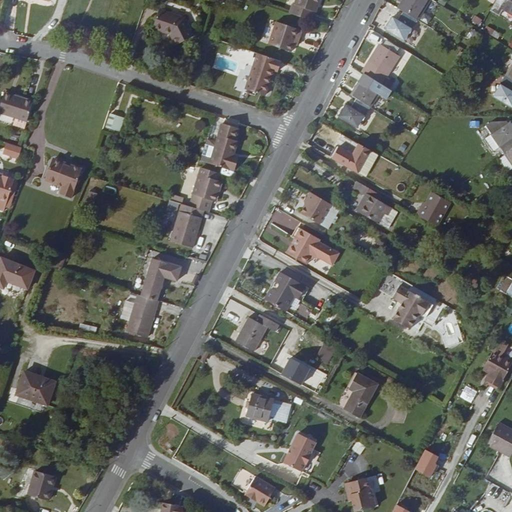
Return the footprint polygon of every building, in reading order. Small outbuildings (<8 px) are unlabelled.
[(289,16),(309,22),(312,13),(313,14),(318,0),(295,0),(293,7),(292,7),(289,16)] [(400,0),(395,9),(400,12),(414,21),(427,0),(400,0)] [(511,0),(492,0),(486,11),(495,16),(499,9),(511,16),(511,0)] [(157,10),(151,30),(168,35),(175,47),(192,37),(181,18),(157,10)] [(401,42),(414,21),(400,12),(395,21),(390,18),(382,30),(401,42)] [(291,43),(295,44),(299,32),(273,23),(266,45),(287,53),(290,46),(291,43)] [(367,78),(381,87),(386,90),(391,82),(383,77),(395,58),(376,47),(365,65),(367,67),(362,75),(367,78)] [(262,97),(271,71),(276,73),(279,63),(255,55),(243,91),(262,97)] [(511,62),(503,76),(511,81),(511,62)] [(511,92),(511,93),(511,92),(511,81),(503,76),(490,97),(509,109),(511,104),(511,92)] [(357,84),(349,96),(354,99),(368,108),(381,87),(367,78),(362,87),(357,84)] [(17,101),(18,99),(5,95),(0,109),(0,114),(16,119),(13,126),(25,130),(32,105),(17,101)] [(354,129),(368,108),(354,99),(349,108),(344,105),(336,118),(354,129)] [(109,116),(105,128),(114,131),(118,119),(109,116)] [(497,147),(503,155),(511,148),(511,139),(510,137),(511,136),(511,129),(507,122),(488,123),(483,127),(488,135),(497,147)] [(216,144),(210,166),(233,173),(237,159),(233,158),(237,144),(235,144),(238,131),(221,126),(216,144)] [(490,152),(497,147),(488,135),(482,140),(490,152)] [(210,166),(216,144),(207,142),(200,163),(210,166)] [(363,163),(370,167),(377,156),(357,145),(351,155),(338,148),(331,159),(357,173),(363,163)] [(16,159),(19,151),(4,146),(1,154),(16,159)] [(335,147),(329,158),(331,159),(338,148),(335,147)] [(511,148),(503,155),(511,167),(511,168),(511,148)] [(511,167),(503,155),(497,159),(505,172),(511,167)] [(64,165),(64,162),(57,159),(54,161),(45,181),(62,188),(59,195),(70,200),(83,171),(72,166),(71,168),(64,165)] [(357,173),(365,177),(370,167),(363,163),(357,173)] [(188,208),(202,212),(207,214),(210,202),(214,203),(220,184),(215,182),(217,175),(200,170),(188,208)] [(0,178),(0,199),(6,202),(12,183),(11,183),(12,180),(2,177),(1,179),(0,178)] [(380,200),(382,196),(356,181),(353,189),(365,196),(357,210),(389,228),(399,211),(380,200)] [(319,224),(331,202),(310,189),(306,197),(308,199),(307,200),(300,213),(319,224)] [(428,190),(416,215),(438,226),(450,200),(428,190)] [(202,212),(188,208),(181,206),(180,206),(169,242),(191,248),(202,212)] [(172,225),(175,218),(167,215),(164,222),(172,225)] [(323,238),(303,227),(289,251),(309,263),(313,255),(320,255),(335,264),(342,252),(322,240),(323,238)] [(369,234),(363,230),(356,241),(363,245),(369,234)] [(138,296),(155,301),(162,278),(175,282),(179,268),(150,259),(138,296)] [(3,264),(0,270),(0,294),(1,295),(6,286),(10,288),(9,289),(25,298),(34,281),(3,264)] [(386,267),(375,285),(392,295),(399,283),(403,277),(386,267)] [(275,289),(274,288),(267,299),(288,311),(297,296),(301,299),(308,287),(283,272),(277,281),(279,282),(275,289)] [(497,276),(496,290),(508,291),(509,277),(497,276)] [(416,292),(415,293),(399,283),(392,295),(401,301),(392,316),(409,326),(418,311),(425,315),(432,303),(419,295),(419,294),(416,292)] [(157,302),(155,301),(138,296),(137,296),(134,305),(125,302),(120,319),(130,321),(127,332),(147,338),(157,302)] [(308,315),(309,308),(299,307),(298,313),(308,315)] [(278,323),(270,319),(259,313),(255,319),(248,315),(235,339),(253,349),(267,325),(274,329),(278,323)] [(79,330),(96,333),(97,327),(80,324),(79,330)] [(495,341),(489,352),(500,357),(506,346),(495,341)] [(500,357),(489,352),(480,370),(487,374),(484,380),(497,387),(510,363),(500,357)] [(379,384),(359,373),(351,387),(356,390),(346,408),(361,416),(379,384)] [(41,380),(21,375),(15,399),(46,406),(51,386),(41,383),(41,380)] [(459,396),(471,403),(477,391),(465,385),(459,396)] [(274,404),(275,400),(254,395),(248,416),(269,422),(269,420),(287,424),(291,407),(274,404)] [(304,467),(309,460),(314,453),(313,452),(320,440),(301,429),(292,444),(295,446),(294,448),(292,447),(289,449),(286,456),(287,457),(304,467)] [(511,464),(511,436),(503,432),(491,452),(511,464)] [(356,442),(352,449),(358,453),(363,447),(356,442)] [(36,471),(30,495),(50,500),(55,476),(36,471)] [(273,489),(254,477),(244,495),(263,506),(273,489)] [(353,503),(354,511),(364,511),(376,509),(373,493),(381,491),(378,478),(349,485),(347,488),(349,495),(352,497),(353,503)]
